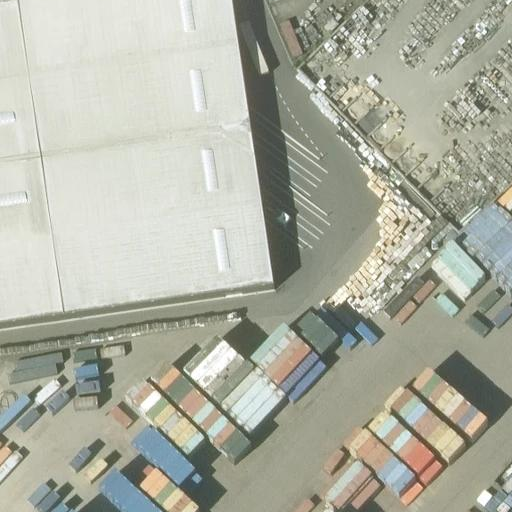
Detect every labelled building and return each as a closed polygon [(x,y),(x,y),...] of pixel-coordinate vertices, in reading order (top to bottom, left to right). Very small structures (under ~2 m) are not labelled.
[(44,0),(19,3),(41,163),(220,137),(246,102),(231,0),(44,0)] [(19,3),(0,6),(0,331),(64,322),(41,163),(19,3)] [(372,143),(298,70),(277,91),(351,164),(372,143)] [(41,163),(64,322),(274,292),(264,220),(228,193),(252,161),(220,137),(41,163)] [(511,194),(479,227),(500,248),(511,236),(511,194)] [(268,322),(232,357),(249,375),(285,340),(268,322)] [(389,382),(448,434),(484,393),(425,341),(389,382)] [(269,409),(205,345),(191,359),(254,423),(269,409)] [(0,399),(17,414),(48,380),(31,364),(0,397),(0,399)] [(115,428),(254,428),(195,372),(179,372),(154,398),(154,416),(140,403),(113,403),(101,415),(115,428)] [(163,494),(176,478),(130,439),(121,436),(106,454),(130,474),(114,468),(99,487),(84,481),(73,494),(69,503),(79,511),(125,511),(126,511),(104,493),(125,501),(139,484),(126,474),(134,476),(161,499),(163,494)] [(309,487),(319,497),(345,470),(335,460),(309,487)]
